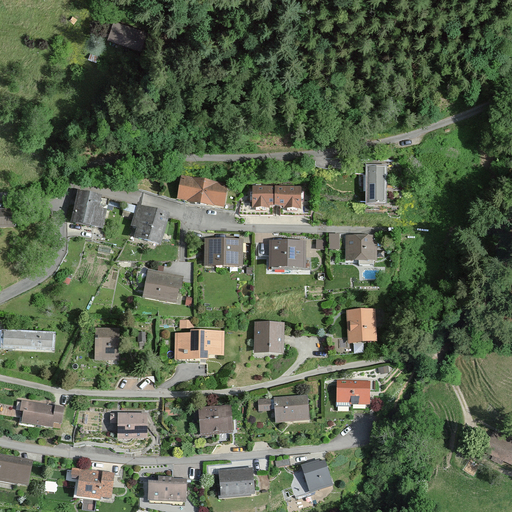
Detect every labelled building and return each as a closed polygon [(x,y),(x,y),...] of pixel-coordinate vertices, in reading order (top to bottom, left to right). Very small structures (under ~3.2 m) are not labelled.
[(148,32),(113,20),(107,35),(142,47),(148,32)] [(390,165),(371,165),(372,205),(391,204),(390,165)] [(183,186),(180,199),(228,207),(231,194),(225,182),(194,179),(183,186)] [(304,184),(257,184),(257,208),(305,207),(304,184)] [(106,195),(81,191),(75,222),(106,229),(110,209),(103,208),(106,195)] [(173,213),(140,205),(135,226),(141,228),(138,241),(165,247),(173,213)] [(17,210),(0,209),(0,225),(17,225),(17,210)] [(330,250),(341,250),(341,233),(330,233),(330,250)] [(377,237),(346,237),(345,264),(377,264),(377,237)] [(318,238),(317,249),(329,249),(329,238),(318,238)] [(243,240),(205,240),(205,268),(243,268),(243,240)] [(307,242),(269,242),(269,270),(306,271),(307,242)] [(186,276),(152,269),(146,297),(180,304),(186,276)] [(379,307),(351,309),(352,343),(381,342),(379,307)] [(182,333),(177,333),(178,360),(213,360),(213,355),(228,355),(228,329),(196,329),(196,319),(182,319),(182,333)] [(288,322),(258,322),(259,354),(289,354),(288,322)] [(122,329),(97,331),(99,360),(124,359),(122,329)] [(58,332),(5,330),(4,349),(57,351),(58,332)] [(374,381),(341,380),(341,403),(373,404),(374,381)] [(311,395),(277,398),(280,424),(314,420),(311,395)] [(274,399),(260,399),(261,411),(274,410),(274,399)] [(69,406),(29,401),(26,424),(58,428),(59,421),(67,422),(69,406)] [(236,410),(204,412),(205,433),(237,431),(236,410)] [(152,414),(123,414),(122,438),(152,438),(152,414)] [(511,440),(496,433),(487,453),(511,464),(511,440)] [(37,458),(0,452),(0,479),(33,484),(37,458)] [(328,456),(304,465),(314,494),(338,486),(328,456)] [(257,467),(221,470),(224,497),(259,493),(257,467)] [(120,472),(84,468),(81,494),(117,498),(120,472)] [(191,474),(154,473),(153,500),(190,501),(191,474)]
